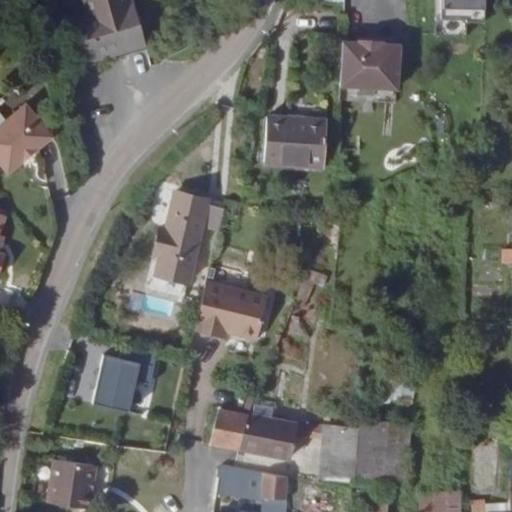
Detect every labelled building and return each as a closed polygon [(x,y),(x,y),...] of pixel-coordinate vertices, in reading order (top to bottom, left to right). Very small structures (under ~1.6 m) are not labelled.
[(131,2),(130,0),(82,0),(87,14),(70,19),(82,63),(146,45),(134,2),(131,2)] [(362,34),(344,33),(342,76),(399,79),(402,36),(385,35),(385,30),(362,29),(362,34)] [(0,163),(7,171),(52,135),(25,103),(0,123),(0,163)] [(327,119),(267,114),(264,161),(324,165),(327,119)] [(209,198),(174,190),(165,227),(159,225),(152,253),(159,255),(154,274),(189,283),(202,227),(218,230),(225,203),(208,199),(209,198)] [(263,296),(205,282),(194,330),(225,337),(226,333),(252,340),(263,296)] [(121,346),(120,356),(100,354),(95,403),(152,409),(157,349),(121,346)] [(416,375),(383,371),(380,402),(413,405),(416,375)] [(253,415),(271,418),(274,406),(255,402),(253,415)] [(249,414),(219,408),(210,445),(239,450),(249,414)] [(249,414),(239,450),(291,459),(297,423),(271,418),(253,415),(249,414)] [(325,424),(305,420),(303,437),(323,440),(325,424)] [(351,481),(404,486),(409,425),(359,421),(358,428),(351,481)] [(351,481),(358,428),(325,424),(323,440),(318,477),(351,481)] [(46,501),(88,509),(95,465),(54,458),(46,501)] [(288,477),(263,473),(261,497),(286,500),(288,477)] [(387,511),(390,493),(356,491),(354,511),(387,511)] [(460,511),(460,492),(419,494),(419,511),(460,511)] [(285,511),(286,500),(261,497),(259,511),(285,511)] [(509,511),(508,502),(485,504),(485,511),(509,511)]
